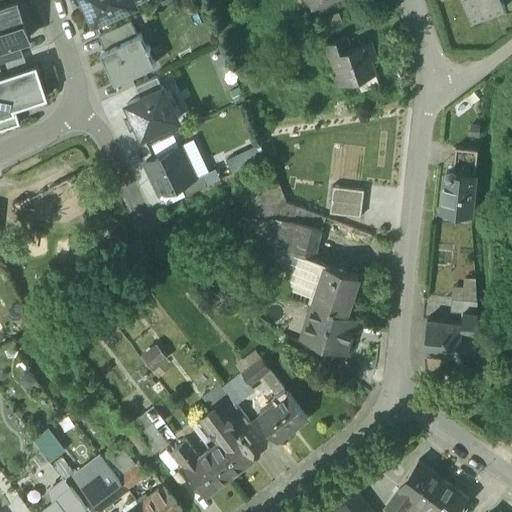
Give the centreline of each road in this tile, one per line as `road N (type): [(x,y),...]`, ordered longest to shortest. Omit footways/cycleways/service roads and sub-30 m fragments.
road 1 (residential): [(436,102),(413,242),(405,403)]
road 2 (residential): [(405,403),(266,511)]
road 3 (residential): [(405,403),(511,478)]
road 4 (residential): [(92,114),(148,227)]
